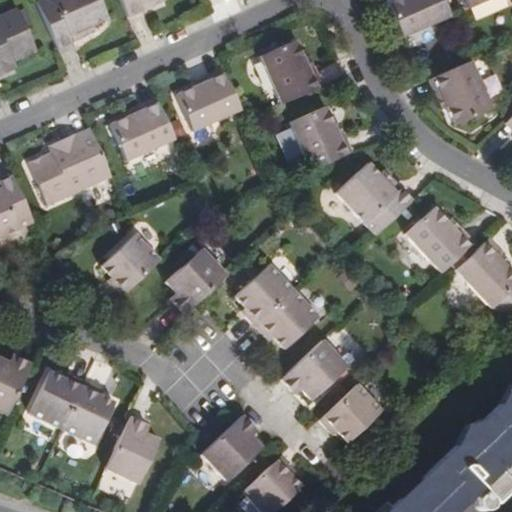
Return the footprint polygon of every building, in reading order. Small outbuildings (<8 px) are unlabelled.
[(99,0),(43,0),(36,3),(56,50),(80,39),(78,34),(108,21),(99,0)] [(118,0),(127,20),(151,9),(149,4),(157,0),(118,0)] [(440,0),(386,0),(383,1),(398,37),(447,17),(440,0)] [(18,11),(0,18),(0,77),(7,75),(4,66),(36,53),(18,11)] [(255,53),(280,110),(320,93),(295,36),(255,53)] [(435,77),(448,108),(455,125),(492,109),(471,62),(468,63),(435,77)] [(192,132),(240,110),(224,76),(198,87),(176,96),(192,132)] [(129,162),(176,140),(159,104),(130,117),(111,126),(129,162)] [(290,121),(312,169),(349,153),(334,123),(326,105),(290,121)] [(46,207),(112,177),(90,129),(75,136),(74,136),(57,143),(59,150),(47,156),(28,164),(46,207)] [(331,196),(371,239),(409,204),(392,186),(386,190),(364,166),(331,196)] [(0,236),(33,222),(12,176),(0,180),(0,236)] [(438,275),(447,267),(467,248),(446,224),(432,209),(403,236),(438,275)] [(161,259),(133,228),(96,262),(117,284),(111,289),(119,298),(161,259)] [(453,272),(502,326),(511,316),(511,279),(503,270),(481,246),(473,253),(453,272)] [(182,317),(197,304),(224,277),(198,251),(163,285),(172,295),(177,301),(172,307),(182,317)] [(255,329),(294,292),(269,266),(233,299),(243,309),(250,303),(254,308),(244,318),(255,329)] [(319,319),(294,292),(255,329),(264,338),(274,329),(278,334),(271,341),(283,354),(319,319)] [(346,368),(321,341),(279,381),(290,392),(295,387),(300,393),(309,402),(346,368)] [(0,410),(10,415),(33,365),(19,359),(15,366),(0,359),(0,410)] [(59,434),(82,385),(69,378),(63,391),(57,388),(61,380),(47,374),(27,417),(59,434)] [(93,391),(82,385),(59,434),(93,450),(114,405),(99,398),(94,407),(87,404),(93,391)] [(382,412),(357,386),(319,422),(329,433),(338,423),(342,427),(335,433),(347,445),(382,412)] [(511,391),(504,402),(489,418),(470,430),(465,435),(454,451),(421,482),(399,501),(387,511),(457,511),(471,498),(479,505),(478,508),(478,510),(479,511),(485,511),(486,511),(489,511),(511,490),(511,391)] [(245,434),(251,428),(241,417),(199,456),(223,482),(259,449),(245,434)] [(140,426),(127,420),(102,472),(135,488),(156,444),(143,438),(136,435),(140,426)] [(278,458),(240,495),(256,511),(272,511),(298,488),(288,478),(283,483),(278,478),(288,469),(278,458)]
